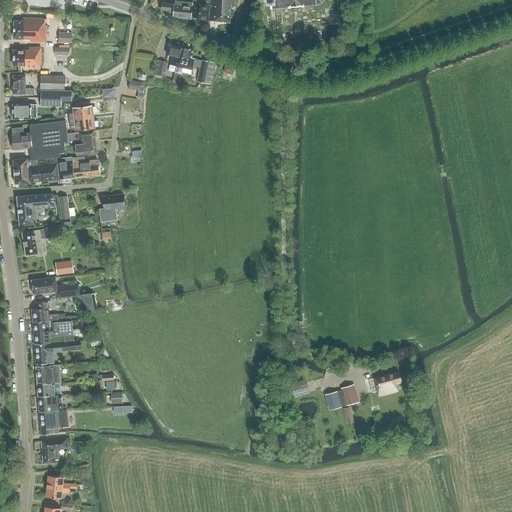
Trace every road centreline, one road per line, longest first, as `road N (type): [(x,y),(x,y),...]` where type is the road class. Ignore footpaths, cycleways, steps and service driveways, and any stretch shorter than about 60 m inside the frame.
road 1 (unclassified): [(143,14),(285,72),(320,78),(511,18)]
road 2 (tertiary): [(22,511),(25,451),(0,207)]
road 3 (residential): [(0,193),(107,185),(135,12)]
